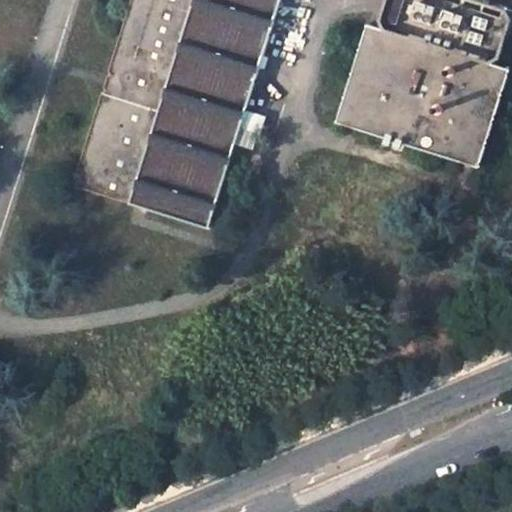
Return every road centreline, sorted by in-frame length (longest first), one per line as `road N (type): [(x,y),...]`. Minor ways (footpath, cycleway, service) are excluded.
road 1 (tertiary): [(511,376),(257,476)]
road 2 (tertiary): [(307,511),(504,439)]
